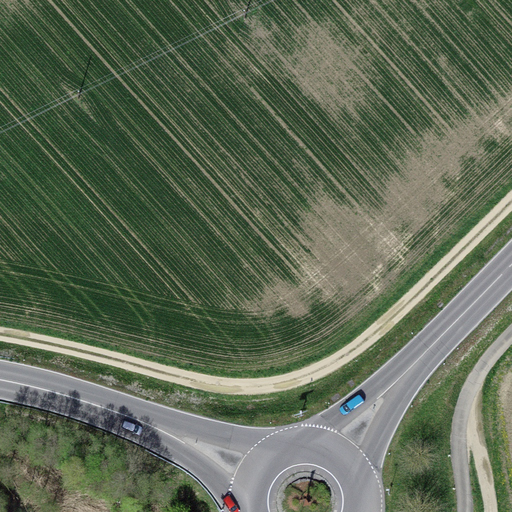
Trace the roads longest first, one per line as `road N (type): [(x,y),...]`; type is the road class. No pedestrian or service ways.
road 1 (track): [(511,200),(390,319),(320,369),(254,387),(0,334)]
road 2 (secondary): [(256,471),(163,429),(0,380)]
road 3 (secondary): [(340,455),(511,263)]
road 4 (track): [(511,333),(460,411),(464,511)]
